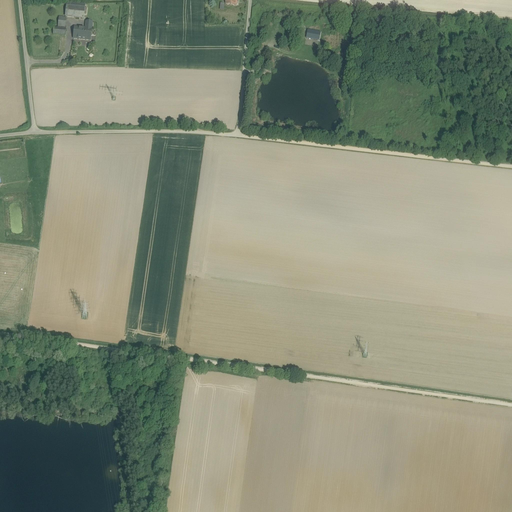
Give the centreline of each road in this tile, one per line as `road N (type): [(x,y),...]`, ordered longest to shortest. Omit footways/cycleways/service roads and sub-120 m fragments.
road 1 (track): [(511,405),(0,333)]
road 2 (track): [(237,133),(511,166)]
road 3 (track): [(0,136),(237,133)]
road 4 (track): [(237,133),(250,0)]
road 5 (track): [(36,132),(19,0)]
